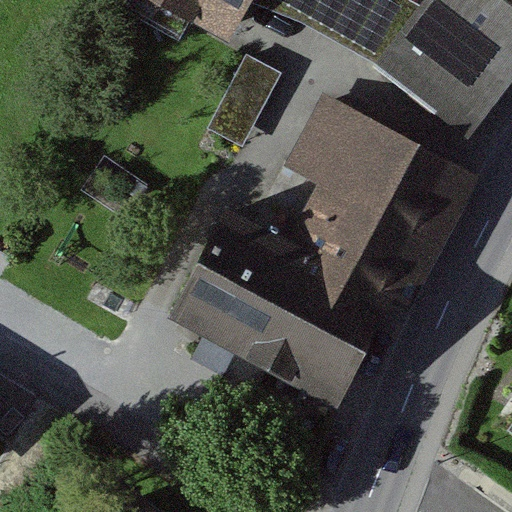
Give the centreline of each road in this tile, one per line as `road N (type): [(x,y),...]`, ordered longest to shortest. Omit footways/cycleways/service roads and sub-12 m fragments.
road 1 (tertiary): [(364,511),(462,270),(511,175)]
road 2 (residential): [(257,511),(0,341)]
